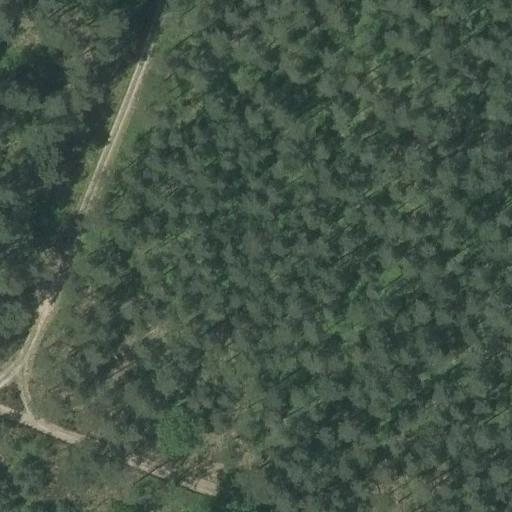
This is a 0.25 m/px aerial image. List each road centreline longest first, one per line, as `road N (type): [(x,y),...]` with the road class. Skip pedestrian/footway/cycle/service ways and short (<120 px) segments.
road 1 (track): [(0,406),(154,0)]
road 2 (track): [(273,511),(0,410)]
